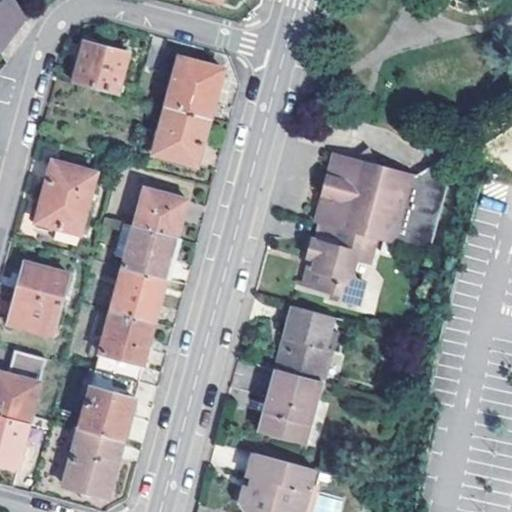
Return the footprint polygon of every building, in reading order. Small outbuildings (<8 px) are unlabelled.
[(0,0),(0,46),(4,51),(28,19),(15,0),(0,0)] [(87,42),(76,81),(121,94),(131,54),(87,42)] [(211,118),(223,70),(181,59),(168,106),(211,118)] [(168,106),(155,155),(198,166),(211,118),(168,106)] [(352,165),(366,169),(375,171),(368,151),(352,165)] [(352,172),(352,165),(338,161),(328,168),(312,226),(317,228),(373,242),(429,257),(446,189),(433,169),(412,181),(375,171),(366,169),(364,175),(358,174),(352,172)] [(38,223),(82,235),(98,173),(55,162),(38,223)] [(366,169),(352,165),(352,172),(358,174),(364,175),(366,169)] [(145,188),(135,227),(178,238),(188,200),(145,188)] [(135,227),(124,267),(167,279),(178,238),(135,227)] [(317,228),(313,243),(309,262),(313,263),(311,272),(306,271),(302,288),(327,295),(326,301),(355,308),(361,286),(354,284),(350,275),(353,262),(367,266),(373,242),(317,228)] [(301,260),(309,262),(313,243),(306,241),(301,260)] [(14,324),(55,336),(71,274),(27,263),(21,284),(24,284),(14,324)] [(111,310),(155,322),(167,279),(124,267),(111,310)] [(111,310),(96,370),(139,382),(155,322),(111,310)] [(293,311),(283,342),(288,343),(287,348),(280,374),(321,386),(322,386),(330,356),(324,354),(332,321),(293,311)] [(274,373),(280,374),(287,348),(288,343),(283,342),(278,340),(270,372),(274,373)] [(12,376),(0,373),(0,417),(30,426),(48,360),(18,352),(12,376)] [(330,356),(322,386),(337,391),(339,391),(348,361),(330,356)] [(96,370),(80,428),(123,439),(139,382),(96,370)] [(304,449),(313,415),(321,386),(280,374),(274,373),(257,436),(304,449)] [(322,386),(321,386),(313,415),(330,419),(337,391),(322,386)] [(0,417),(0,464),(18,469),(30,426),(0,417)] [(80,428),(71,425),(68,441),(76,443),(80,428)] [(80,428),(76,443),(64,486),(107,498),(123,439),(80,428)] [(251,456),(245,479),(251,480),(248,491),(242,489),(236,511),(271,511),(271,510),(277,511),(302,511),(313,474),(251,456)] [(245,479),(242,489),(248,491),(251,480),(245,479)]
